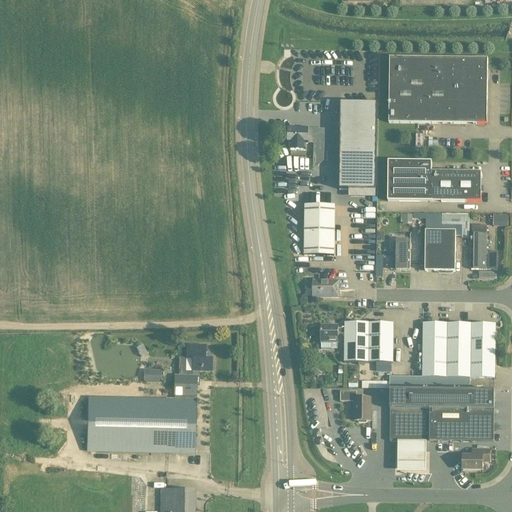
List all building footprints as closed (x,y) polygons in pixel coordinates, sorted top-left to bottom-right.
[(389,124),(487,125),(488,59),(389,58),(389,124)] [(379,105),(342,105),(340,191),(377,191),(379,105)] [(308,129),(289,129),(288,144),(291,144),(290,151),(305,151),(305,144),(307,144),(307,141),(316,141),(316,130),(307,130),(308,129)] [(388,202),(481,203),(481,173),(431,172),(432,162),(388,162),(388,202)] [(335,206),(305,206),(304,256),(334,257),(335,206)] [(494,214),(494,226),(509,227),(509,214),(494,214)] [(472,234),(471,270),(497,271),(497,253),(486,253),(487,235),(486,235),(486,226),(472,226),(472,234)] [(426,232),(425,272),(455,272),(456,232),(426,232)] [(396,241),(396,271),(410,271),(410,241),(396,241)] [(313,282),(313,299),(336,300),(337,286),(329,286),(329,283),(313,282)] [(345,334),(344,363),(392,364),(393,324),(345,323),(345,327),(338,327),(338,326),(321,326),(321,343),(321,349),(331,349),(331,343),(338,343),(338,334),(345,334)] [(494,379),(495,325),(423,324),(422,378),(494,379)] [(199,386),(199,372),(211,373),(212,359),(205,359),(205,346),(186,345),(185,359),(192,359),(191,375),(174,374),(174,387),(174,399),(87,397),(86,451),(195,453),(196,386),(199,386)] [(161,383),(161,370),(144,370),(144,383),(161,383)] [(390,383),(390,390),(402,390),(402,378),(390,378),(390,383)] [(371,422),(371,399),(356,398),(356,392),(340,392),(340,402),(354,402),(354,421),(357,421),(359,423),(366,423),(367,421),(371,422)] [(398,442),(425,442),(494,443),(494,411),(457,411),(457,404),(440,403),(440,410),(390,410),(390,442),(398,442)] [(425,442),(398,442),(398,468),(425,469),(425,442)] [(463,457),(462,471),(482,471),(483,463),(489,463),(490,451),(472,451),(472,457),(463,457)] [(191,511),(192,491),(160,490),(159,511),(191,511)]
